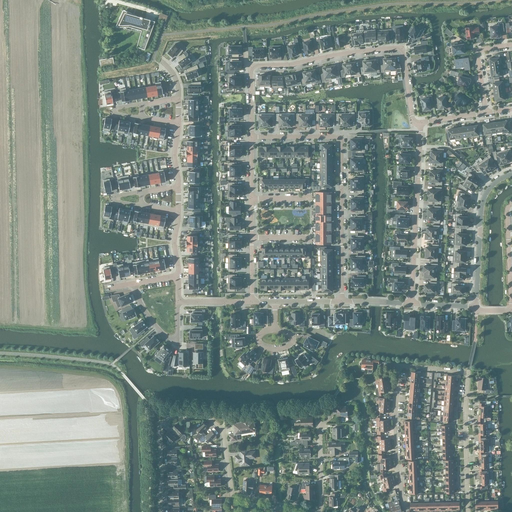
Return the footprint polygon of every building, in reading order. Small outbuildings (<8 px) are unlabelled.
[(131,15),(124,12),(117,26),(128,25),(129,23),(133,24),(132,27),(144,30),(138,46),(137,46),(136,47),(144,50),(154,22),(150,20),(149,20),(148,20),(142,19),(142,18),(140,17),(139,18),(136,17),(136,16),(135,15),(135,17),(131,15)] [(498,24),(498,26),(490,27),(491,33),(490,33),(491,38),(494,38),(494,37),(496,37),(499,37),(499,36),(500,36),(499,32),(504,31),(503,23),(498,24)] [(405,34),(404,29),(403,29),(403,28),(396,29),(396,26),(392,27),(393,35),(396,34),(396,40),(398,40),(398,41),(403,41),(403,40),(404,40),(404,34),(405,34)] [(415,39),(421,30),(414,26),(413,28),(412,29),(410,28),(408,32),(410,33),(409,35),(408,35),(413,38),(413,37),(415,39)] [(466,35),(465,35),(466,38),(467,38),(467,39),(474,38),(474,35),(479,34),(478,27),(473,28),(473,27),(465,28),(466,35)] [(391,29),(383,30),(384,41),(389,41),(389,37),(392,37),(391,29)] [(359,45),(358,44),(357,33),(348,34),(349,40),(352,40),(353,45),(354,45),(354,46),(359,45)] [(327,38),(320,39),(322,50),(326,49),(327,49),(327,48),(329,48),(329,46),(332,45),(330,35),(327,35),(327,38)] [(335,37),(337,47),(343,46),(343,43),(346,43),(345,36),(342,37),(342,36),(335,37)] [(295,44),(288,46),(290,57),(295,56),(295,55),(298,55),(297,52),(300,51),(297,38),(293,39),(295,44)] [(310,41),(303,42),(306,53),(310,53),(310,52),(313,51),(312,48),(316,47),(315,39),(310,40),(310,41)] [(414,47),(415,55),(427,53),(426,46),(428,46),(427,40),(420,42),(421,46),(414,47)] [(453,46),(453,50),(452,50),(452,53),(460,52),(460,54),(466,53),(466,50),(464,50),(464,48),(465,48),(464,45),(463,45),(457,46),(457,42),(451,43),(452,47),(453,46)] [(177,57),(182,51),(180,48),(175,44),(167,53),(172,58),(174,55),(177,57)] [(241,53),(241,47),(241,46),(229,46),(229,54),(232,54),(232,57),(238,57),(238,54),(241,54),(241,53)] [(269,53),(269,57),(270,57),(272,57),(272,58),(277,58),(277,57),(280,57),(280,54),(284,54),(282,46),(279,46),(279,49),(275,49),(275,48),(274,48),(274,49),(270,49),(270,53),(269,53)] [(253,47),(248,47),(249,56),(253,55),(253,58),(264,58),(263,49),(253,49),(253,47)] [(493,57),(489,58),(490,63),(491,65),(490,65),(501,64),(502,64),(501,57),(503,57),(502,53),(496,54),(496,58),(493,59),(493,57)] [(186,65),(191,61),(187,56),(185,57),(183,54),(178,58),(180,61),(178,62),(179,64),(179,65),(181,68),(183,67),(184,68),(187,65),(186,65)] [(428,60),(428,57),(421,58),(421,61),(415,62),(414,62),(415,65),(414,65),(414,66),(414,69),(415,69),(416,72),(416,73),(424,71),(424,72),(425,71),(424,65),(427,65),(426,60),(428,60)] [(381,72),(390,71),(389,59),(387,59),(387,58),(383,59),(384,65),(381,66),(381,72)] [(390,71),(396,71),(396,72),(401,72),(400,64),(396,65),(395,58),(392,58),(392,59),(389,59),(390,71)] [(468,58),(454,60),(455,66),(460,66),(461,65),(464,65),(464,67),(465,70),(470,69),(468,58)] [(230,69),(226,69),(226,72),(235,72),(235,70),(241,70),(241,65),(241,62),(239,62),(239,59),(231,59),(231,62),(230,62),(230,69)] [(362,74),(371,73),(369,61),(367,61),(367,60),(363,61),(364,67),(361,68),(362,74)] [(371,60),(372,61),(369,61),(371,73),(379,72),(379,66),(376,66),(375,60),(371,60)] [(351,63),(349,64),(350,74),(351,76),(360,75),(359,68),(356,69),(355,62),(351,62),(351,63)] [(344,70),(341,71),(342,77),(345,77),(345,75),(350,74),(349,64),(346,64),(346,63),(343,64),(344,70)] [(198,76),(196,70),(198,70),(196,65),(187,69),(188,73),(184,74),(187,80),(198,76)] [(331,67),(329,67),(331,79),(340,78),(339,71),(336,72),(335,65),(331,66),(331,67)] [(324,74),(321,75),(322,82),(325,82),(325,80),(331,79),(329,67),(326,68),(326,67),(323,67),(324,74)] [(311,70),(311,71),(309,71),(311,81),(312,83),(320,81),(319,75),(316,76),(314,69),(311,70)] [(492,73),(491,73),(492,77),(493,80),(499,79),(499,76),(501,76),(504,75),(503,69),(502,69),(492,71),(492,73)] [(312,83),(311,81),(309,71),(306,72),(306,71),(303,72),(304,78),(301,79),(303,86),(312,83)] [(460,77),(458,84),(463,85),(463,87),(468,88),(469,84),(468,84),(469,83),(470,80),(468,79),(469,75),(459,73),(458,76),(460,77)] [(228,82),(240,82),(240,77),(234,77),(234,74),(227,74),(228,82)] [(295,74),(290,75),(293,86),(301,84),(300,78),(297,78),(295,74)] [(256,80),(256,87),(265,87),(265,75),(259,75),(259,80),(256,80)] [(493,83),(493,87),(494,87),(494,89),(505,87),(505,81),(500,82),(499,79),(493,80),(493,83)] [(155,83),(155,85),(157,95),(162,94),(162,91),(165,91),(164,84),(161,84),(160,82),(155,83)] [(200,93),(200,86),(200,82),(192,83),(192,86),(187,86),(187,93),(200,93)] [(241,88),(241,82),(240,82),(228,82),(228,88),(226,88),(226,91),(234,91),(234,88),(241,88)] [(127,101),(125,91),(126,91),(125,88),(119,89),(120,92),(117,92),(118,98),(121,98),(122,102),(127,101)] [(112,99),(115,99),(113,90),(104,92),(106,104),(113,103),(112,99)] [(456,98),(454,100),(457,102),(456,103),(459,105),(460,104),(463,107),(465,103),(467,104),(469,100),(465,97),(467,95),(461,91),(460,93),(459,93),(459,94),(458,93),(455,97),(456,98)] [(504,93),(494,95),(495,95),(495,96),(496,102),(499,101),(499,100),(505,99),(504,94),(504,93)] [(198,105),(198,96),(192,96),(192,99),(188,99),(188,105),(198,105)] [(427,111),(427,110),(430,109),(429,103),(432,102),(431,96),(428,96),(428,98),(422,99),(423,110),(424,110),(424,111),(427,111)] [(446,105),(450,105),(450,104),(452,103),(448,97),(445,97),(437,98),(438,104),(437,104),(437,108),(439,108),(439,109),(442,108),(443,109),(446,109),(446,108),(446,105)] [(232,109),(230,109),(230,116),(227,116),(227,121),(238,121),(238,117),(241,117),(241,116),(242,116),(241,116),(241,114),(242,114),(241,114),(241,113),(242,113),(242,109),(241,109),(237,109),(237,106),(232,106),(232,109)] [(370,114),(362,114),(362,111),(359,111),(359,114),(359,122),(362,122),(362,126),(370,126),(370,114)] [(311,112),(311,113),(306,113),(306,126),(308,126),(308,127),(312,127),(312,120),(315,120),(315,112),(311,112)] [(351,113),(346,113),(346,126),(348,126),(348,127),(352,127),(352,120),(355,120),(355,112),(351,112),(351,113)] [(274,120),(274,113),(265,114),(265,126),(268,126),(268,127),(272,127),(271,120),(274,120)] [(283,126),(286,126),(285,113),(276,113),(276,120),(279,120),(280,127),(283,127),(283,126)] [(295,120),(295,113),(285,113),(286,126),(288,126),(288,127),(292,127),(292,120),(295,120)] [(303,126),(306,126),(306,113),(297,113),(297,120),(300,120),(300,127),(303,127),(303,126)] [(323,126),(326,126),(326,113),(317,113),(317,120),(320,120),(320,127),(323,127),(323,126)] [(335,120),(335,113),(326,113),(326,126),(328,126),(328,127),(332,127),(332,120),(335,120)] [(343,126),(346,126),(346,113),(337,113),(337,120),(340,120),(340,127),(343,127),(343,126)] [(263,126),(265,126),(265,114),(256,114),(256,120),(259,120),(259,127),(263,127),(263,126)] [(103,130),(109,131),(110,129),(113,129),(114,123),(111,123),(111,119),(105,118),(103,130)] [(122,133),(125,120),(122,120),(121,121),(119,120),(118,124),(115,124),(114,130),(117,130),(117,133),(122,133)] [(128,121),(125,120),(122,133),(128,134),(128,132),(131,133),(132,127),(129,126),(130,122),(127,122),(128,121)] [(502,131),(502,134),(509,133),(508,128),(511,128),(510,121),(507,122),(507,121),(503,122),(501,123),(502,131)] [(188,128),(188,131),(199,131),(199,125),(201,125),(201,122),(193,122),(193,125),(189,125),(189,128),(188,128)] [(241,131),(241,125),(234,125),(234,122),(228,122),(228,131),(230,131),(241,131)] [(483,125),(480,126),(481,132),(482,136),(485,136),(491,136),(489,124),(488,124),(483,125)] [(473,126),(473,127),(470,127),(472,136),(473,138),(479,137),(478,132),(481,132),(480,126),(477,126),(477,125),(473,126)] [(165,128),(160,127),(158,137),(158,140),(163,141),(163,138),(167,139),(168,133),(165,132),(165,128)] [(462,137),(461,128),(460,128),(460,129),(458,129),(458,128),(454,129),(456,141),(462,140),(461,137),(462,137)] [(455,141),(456,141),(454,129),(447,130),(447,133),(448,133),(449,139),(455,138),(455,141)] [(201,131),(199,131),(188,131),(188,134),(189,134),(189,136),(193,136),(193,139),(199,139),(199,136),(201,136),(201,131)] [(241,131),(230,131),(230,135),(228,135),(228,140),(234,140),(234,137),(240,137),(240,135),(241,135),(241,131)] [(413,143),(413,139),(412,139),(412,138),(408,138),(408,135),(400,135),(400,138),(402,138),(401,147),(412,148),(413,144),(412,144),(412,142),(413,143)] [(351,140),(350,140),(350,143),(351,143),(351,145),(361,145),(361,139),(364,139),(364,136),(357,136),(357,139),(351,139),(351,140)] [(230,146),(230,151),(240,151),(241,151),(241,145),(234,145),(234,142),(228,142),(228,146),(230,146)] [(361,145),(351,145),(351,150),(357,150),(357,153),(365,153),(365,150),(364,150),(364,145),(361,145)] [(510,148),(502,151),(505,163),(507,162),(508,163),(511,162),(509,155),(511,155),(510,148)] [(430,157),(443,158),(444,149),(437,149),(437,152),(431,151),(431,157),(430,157)] [(234,157),(240,157),(240,151),(230,151),(230,156),(228,156),(228,160),(234,160),(234,157)] [(410,163),(410,158),(411,158),(411,155),(410,155),(410,154),(407,154),(407,151),(401,151),(401,154),(400,154),(399,162),(410,163)] [(495,160),(498,159),(500,165),(503,164),(505,163),(502,151),(496,152),(496,151),(492,152),(495,160)] [(493,161),(489,155),(482,160),(490,171),(490,170),(492,169),(492,170),(495,168),(491,162),(493,161)] [(351,163),(351,165),(364,165),(361,165),(361,159),(364,159),(364,156),(357,156),(357,159),(351,159),(351,160),(350,160),(350,163),(351,163)] [(443,158),(430,157),(429,162),(436,163),(436,166),(443,166),(443,158)] [(485,175),(490,171),(482,160),(475,166),(479,171),(481,169),(485,175)] [(230,166),(230,171),(240,171),(240,170),(241,170),(241,166),(240,166),(240,165),(234,165),(234,162),(228,162),(228,166),(230,166)] [(466,166),(463,163),(458,169),(461,172),(466,166)] [(364,173),(364,165),(351,165),(351,170),(357,170),(357,173),(364,173)] [(402,179),(406,180),(406,178),(409,178),(409,176),(409,173),(409,170),(405,170),(405,167),(399,167),(399,171),(400,171),(400,178),(402,178),(402,179)] [(430,170),(430,176),(442,177),(443,168),(436,168),(436,171),(430,170)] [(158,170),(158,173),(160,183),(165,182),(165,178),(168,177),(166,169),(158,170)] [(193,169),(193,172),(189,172),(189,174),(188,174),(188,177),(199,177),(199,169),(193,169)] [(240,176),(241,176),(241,172),(240,172),(240,171),(230,171),(230,176),(228,176),(228,180),(235,180),(235,177),(240,177),(240,176)] [(464,180),(476,187),(479,182),(473,179),(475,176),(469,173),(464,180)] [(128,176),(122,177),(125,190),(128,190),(127,188),(130,188),(129,184),(132,183),(131,177),(128,178),(128,176)] [(351,179),(351,185),(364,184),(364,176),(357,176),(357,179),(351,179)] [(435,182),(435,185),(442,185),(442,177),(430,176),(430,182),(435,182)] [(125,190),(122,177),(117,178),(117,180),(114,180),(115,186),(118,186),(119,190),(121,189),(122,191),(125,190)] [(199,186),(199,177),(188,177),(188,180),(189,180),(189,183),(193,183),(193,186),(199,186)] [(262,189),(268,189),(268,188),(268,179),(263,179),(263,177),(259,177),(259,184),(262,184),(262,189)] [(306,177),(306,179),(300,179),(300,188),(300,189),(306,189),(306,184),(309,184),(309,177),(306,177)] [(112,178),(103,180),(105,192),(111,191),(111,187),(114,187),(112,178)] [(332,182),(331,182),(331,180),(320,180),(320,190),(326,190),(326,187),(332,187),(332,182)] [(476,187),(464,180),(462,185),(460,183),(458,186),(466,191),(467,188),(472,191),(473,190),(474,191),(476,187)] [(409,189),(408,189),(408,187),(401,186),(401,182),(393,181),(393,188),(397,188),(397,195),(409,195),(409,193),(410,193),(410,191),(409,190),(409,189)] [(228,183),(228,191),(241,191),(241,187),(240,187),(240,185),(235,185),(235,183),(228,183)] [(364,184),(351,185),(351,186),(350,186),(350,189),(351,189),(351,190),(357,190),(357,193),(364,193),(364,184)] [(442,191),(442,187),(435,187),(435,190),(428,190),(428,195),(429,195),(439,196),(439,190),(442,191)] [(241,197),(241,191),(228,191),(228,200),(235,200),(235,197),(241,197)] [(470,203),(471,199),(470,199),(470,198),(464,197),(465,194),(458,192),(457,201),(470,203)] [(439,201),(439,196),(429,195),(429,201),(434,201),(434,204),(441,204),(441,201),(439,201)] [(351,199),(351,205),(364,204),(361,204),(361,199),(364,199),(364,196),(357,196),(357,199),(351,199)] [(407,202),(397,201),(397,209),(399,209),(399,212),(405,213),(405,209),(407,210),(407,209),(408,209),(408,206),(407,206),(407,202)] [(469,208),(470,203),(457,201),(455,209),(462,211),(462,208),(468,209),(468,208),(469,208)] [(231,202),(231,206),(229,206),(229,214),(241,214),(241,206),(237,206),(237,202),(231,202)] [(200,212),(200,203),(198,203),(188,203),(188,208),(192,208),(192,212),(200,212)] [(364,204),(351,205),(351,210),(357,210),(357,213),(364,213),(364,204)] [(112,220),(114,211),(111,211),(111,207),(105,206),(103,218),(112,220)] [(438,215),(438,210),(441,210),(441,206),(434,206),(434,209),(428,209),(428,214),(438,215)] [(122,221),(125,208),(122,207),(121,208),(119,208),(118,212),(115,212),(114,220),(122,221)] [(131,220),(132,215),(129,214),(130,210),(127,210),(128,208),(125,208),(122,221),(128,222),(128,220),(131,220)] [(189,218),(188,218),(188,222),(197,222),(201,222),(202,222),(202,216),(199,216),(199,213),(193,213),(193,216),(189,216),(189,218)] [(455,213),(455,222),(468,222),(469,218),(468,218),(468,217),(462,217),(462,214),(455,213)] [(405,228),(405,227),(408,227),(409,219),(408,219),(403,219),(403,215),(405,215),(393,214),(393,218),(397,219),(397,227),(401,227),(400,228),(405,228)] [(438,220),(438,215),(428,214),(427,220),(433,220),(433,223),(440,223),(440,220),(438,220)] [(167,227),(168,221),(165,220),(165,216),(160,215),(158,228),(163,229),(164,226),(167,227)] [(351,219),(351,225),(361,225),(361,222),(364,222),(364,220),(365,219),(365,216),(357,216),(357,219),(351,219)] [(229,222),(227,222),(227,223),(227,228),(230,228),(230,230),(241,230),(241,222),(237,222),(237,218),(231,218),(229,218),(229,222)] [(197,222),(188,222),(188,225),(189,225),(189,227),(193,227),(193,230),(199,230),(199,227),(201,227),(201,222),(197,222)] [(461,231),(461,228),(468,228),(468,222),(455,222),(454,230),(461,231)] [(365,230),(361,230),(361,225),(351,225),(351,230),(357,230),(357,233),(365,233),(365,230)] [(427,228),(427,233),(439,234),(440,226),(433,225),(433,228),(427,228)] [(454,230),(454,239),(467,240),(468,235),(467,235),(467,234),(461,234),(461,231),(454,230)] [(395,231),(395,234),(397,235),(397,242),(407,242),(408,235),(401,234),(401,231),(395,231)] [(191,236),(187,236),(187,241),(197,241),(199,241),(199,233),(197,233),(191,233),(191,236)] [(439,234),(427,233),(426,233),(425,239),(432,239),(432,242),(439,243),(439,234)] [(235,234),(228,234),(228,243),(230,243),(241,243),(242,243),(242,237),(235,237),(235,234)] [(351,239),(351,245),(364,245),(364,236),(357,236),(357,239),(351,239)] [(454,239),(453,248),(460,248),(460,245),(466,245),(466,244),(467,244),(467,240),(454,239)] [(230,243),(228,243),(228,248),(228,252),(235,252),(235,249),(241,249),(241,243),(230,243)] [(426,247),(426,253),(438,253),(439,245),(432,244),(432,247),(426,247)] [(364,253),(364,245),(351,245),(351,250),(357,250),(357,253),(364,253)] [(197,247),(187,247),(187,252),(191,252),(191,255),(197,255),(197,252),(199,252),(199,246),(197,246),(197,247)] [(320,247),(320,256),(331,256),(331,254),(332,254),(332,249),(326,250),(326,247),(320,247)] [(394,250),(395,250),(395,257),(406,258),(407,250),(400,250),(400,247),(394,247),(394,250)] [(263,259),(263,257),(268,257),(268,248),(262,248),(262,253),(259,253),(259,259),(263,259)] [(306,248),(300,248),(300,257),(306,257),(306,259),(309,259),(309,253),(306,253),(306,248)] [(466,257),(467,251),(460,250),(460,248),(453,248),(453,256),(466,257)] [(438,253),(426,253),(425,258),(431,258),(431,261),(438,262),(438,253)] [(228,254),(228,263),(241,263),(241,257),(235,257),(235,254),(228,254)] [(351,265),(362,265),(364,265),(364,264),(362,264),(362,259),(365,259),(365,256),(357,256),(357,259),(351,259),(351,265)] [(453,256),(453,265),(459,265),(459,262),(465,262),(465,261),(466,261),(466,257),(453,256)] [(158,260),(160,270),(162,270),(165,269),(164,265),(167,265),(166,259),(158,260)] [(235,269),(241,269),(241,263),(228,263),(228,272),(235,272),(235,269)] [(398,267),(398,263),(392,263),(392,267),(395,267),(395,274),(405,275),(406,272),(406,269),(406,267),(398,267)] [(438,264),(431,263),(431,266),(424,266),(423,272),(425,272),(435,273),(435,267),(437,267),(438,264)] [(125,277),(123,266),(122,264),(117,265),(117,267),(114,268),(115,274),(118,273),(118,275),(119,277),(121,277),(122,278),(125,277)] [(455,268),(454,273),(454,274),(466,274),(466,268),(459,268),(459,265),(453,265),(450,264),(450,268),(455,268)] [(128,265),(123,266),(125,277),(128,277),(127,276),(130,275),(129,273),(129,271),(132,271),(131,265),(128,265)] [(364,265),(362,265),(351,265),(351,267),(351,270),(357,270),(357,273),(364,273),(364,265)] [(112,266),(102,267),(105,280),(111,279),(111,275),(114,274),(112,266)] [(434,278),(435,273),(425,272),(424,277),(430,278),(430,281),(437,281),(437,278),(434,278)] [(228,274),(228,283),(242,283),(242,279),(241,279),(241,277),(235,277),(235,274),(228,274)] [(465,278),(466,274),(454,274),(454,279),(452,278),(452,282),(458,282),(458,279),(464,279),(464,278),(465,278)] [(363,286),(363,279),(365,279),(365,276),(357,276),(357,279),(352,279),(352,282),(351,282),(351,286),(358,286),(358,287),(362,287),(362,286),(363,286)] [(395,290),(395,291),(395,292),(399,292),(400,291),(401,291),(404,291),(404,289),(405,289),(405,285),(403,285),(403,283),(397,282),(397,279),(390,279),(390,282),(395,283),(395,290)] [(425,285),(425,286),(424,286),(423,291),(427,291),(427,294),(431,294),(431,292),(436,292),(437,282),(430,282),(430,285),(425,285)] [(200,289),(200,283),(188,283),(188,289),(192,289),(192,292),(198,292),(198,289),(200,289)] [(242,289),(242,283),(228,283),(228,288),(227,288),(227,292),(235,292),(235,289),(242,289)] [(451,283),(451,293),(456,293),(456,295),(460,295),(460,293),(464,293),(464,288),(463,288),(463,287),(458,286),(458,283),(451,283)] [(131,302),(132,302),(132,301),(130,297),(130,296),(129,294),(128,293),(120,297),(118,294),(110,296),(113,302),(118,300),(121,306),(131,302)] [(130,306),(121,310),(122,313),(125,320),(129,318),(129,319),(133,318),(133,316),(136,315),(134,311),(133,311),(132,308),(132,309),(130,306)] [(201,322),(201,311),(193,311),(193,314),(190,314),(190,317),(190,322),(191,322),(191,323),(195,323),(195,322),(201,322)] [(350,326),(354,326),(354,324),(362,324),(362,323),(364,323),(364,317),(362,317),(361,313),(360,313),(360,311),(355,311),(355,313),(354,313),(354,319),(350,319),(350,326)] [(233,314),(231,314),(231,322),(230,322),(230,326),(231,326),(231,327),(237,327),(237,330),(245,330),(245,322),(240,322),(240,314),(238,314),(238,313),(233,313),(233,314)] [(268,316),(263,316),(263,314),(260,314),(260,313),(254,313),(254,314),(253,314),(253,318),(254,318),(254,325),(268,325),(268,316)] [(294,313),(291,313),(291,316),(289,316),(289,322),(291,322),(291,324),(299,324),(299,327),(305,327),(304,319),(299,319),(299,313),(297,313),(294,313)] [(386,325),(391,325),(391,329),(397,329),(398,318),(395,318),(395,314),(387,313),(386,325)] [(312,314),(312,325),(319,325),(319,327),(324,327),(324,320),(320,320),(320,314),(312,314)] [(334,314),(334,317),(329,317),(329,326),(335,326),(335,324),(345,324),(345,314),(341,314),(338,314),(334,314)] [(404,320),(403,325),(408,325),(408,329),(415,329),(415,317),(410,317),(410,318),(409,318),(409,315),(404,315),(404,320)] [(421,329),(421,330),(425,330),(425,329),(429,329),(433,329),(434,319),(429,319),(429,317),(425,317),(425,316),(422,316),(422,317),(421,317),(421,328),(421,329)] [(437,328),(441,329),(441,332),(447,333),(448,321),(445,321),(445,316),(437,316),(437,328)] [(466,332),(466,326),(464,326),(465,320),(464,320),(464,319),(460,319),(460,318),(458,318),(458,319),(457,319),(457,321),(452,320),(452,331),(456,331),(457,329),(460,330),(460,331),(466,332)] [(141,321),(140,320),(137,322),(138,323),(136,324),(134,326),(132,328),(136,333),(132,336),(134,339),(143,332),(142,330),(146,327),(145,324),(142,320),(141,320),(142,321),(141,321)] [(201,330),(201,327),(195,327),(195,330),(190,330),(189,330),(189,331),(189,333),(189,334),(189,337),(189,338),(190,338),(191,338),(191,339),(195,339),(195,338),(201,338),(201,330)] [(239,338),(239,334),(230,335),(230,339),(234,338),(235,347),(236,347),(237,349),(241,348),(241,347),(245,346),(245,337),(239,338)] [(147,337),(139,344),(142,346),(145,344),(150,350),(155,345),(156,345),(159,343),(158,342),(159,341),(158,341),(155,338),(156,338),(155,337),(155,338),(153,336),(149,339),(147,337)] [(304,343),(305,343),(304,346),(309,348),(309,349),(313,351),(314,348),(315,348),(318,342),(308,337),(307,339),(306,339),(304,343)] [(192,362),(192,363),(195,363),(195,368),(202,368),(202,352),(197,352),(197,349),(202,349),(203,344),(194,344),(194,349),(196,349),(196,352),(192,352),(192,354),(192,360),(192,362)] [(163,346),(159,351),(157,350),(155,354),(156,355),(155,356),(156,356),(163,361),(168,364),(170,357),(171,357),(168,355),(170,351),(170,352),(171,351),(170,351),(163,346),(163,345),(163,346)] [(253,360),(252,360),(256,356),(254,354),(255,353),(252,350),(250,353),(248,352),(246,355),(244,353),(241,357),(242,358),(240,361),(245,366),(242,369),(247,374),(252,367),(248,364),(250,362),(250,363),(253,360)] [(173,357),(170,367),(186,367),(186,353),(178,353),(178,357),(173,357)] [(309,360),(304,354),(301,356),(301,355),(295,360),(296,361),(295,361),(300,368),(309,360)] [(290,370),(287,357),(278,359),(280,372),(290,370)] [(360,363),(360,364),(360,365),(361,365),(361,366),(362,366),(362,368),(368,368),(368,369),(368,371),(368,372),(368,373),(369,373),(369,374),(370,374),(371,374),(371,373),(372,373),(373,372),(373,369),(373,363),(379,363),(379,360),(371,359),(371,358),(370,358),(370,357),(369,357),(368,357),(368,358),(367,358),(367,359),(367,360),(362,360),(362,361),(361,361),(361,362),(360,362),(360,363)] [(270,366),(272,360),(264,358),(261,370),(269,372),(269,373),(272,374),(274,367),(270,366)] [(486,389),(487,384),(490,383),(490,384),(494,383),(493,377),(489,378),(489,379),(487,380),(487,379),(479,377),(478,389),(483,389),(484,394),(497,393),(496,390),(492,390),(486,389)] [(378,384),(379,387),(389,386),(389,385),(388,380),(382,381),(381,378),(375,379),(376,384),(378,384)] [(389,385),(389,386),(379,387),(376,388),(375,389),(376,395),(378,396),(384,395),(383,392),(390,391),(389,385)] [(379,403),(379,406),(389,407),(390,402),(383,401),(384,398),(378,398),(377,403),(379,403)] [(337,403),(331,409),(334,412),(336,410),(337,411),(337,417),(340,417),(340,422),(344,422),(344,416),(348,416),(348,410),(346,410),(346,409),(345,408),(345,407),(343,407),(342,407),(337,403)] [(488,412),(489,407),(487,406),(487,404),(480,403),(479,411),(488,412)] [(389,407),(379,406),(379,410),(377,409),(377,415),(383,415),(383,412),(390,413),(390,407),(389,407)] [(479,411),(478,420),(486,421),(488,421),(488,418),(488,412),(479,411)] [(301,423),(295,423),(295,430),(301,429),(301,427),(313,427),(313,419),(312,419),(312,417),(303,417),(303,414),(295,414),(295,420),(301,420),(301,423)] [(379,426),(389,425),(389,420),(383,420),(382,417),(376,417),(377,423),(379,423),(379,426)] [(235,424),(234,424),(233,425),(233,426),(235,434),(230,435),(231,441),(237,440),(236,434),(255,431),(255,428),(255,427),(254,424),(254,421),(250,421),(249,419),(242,420),(242,422),(235,424)] [(490,428),(490,424),(488,424),(488,423),(486,423),(486,421),(478,420),(478,429),(488,429),(488,428),(490,428)] [(195,436),(195,438),(195,439),(198,441),(199,440),(201,438),(205,433),(203,431),(207,426),(203,422),(201,424),(199,423),(197,426),(198,427),(196,429),(199,432),(197,434),(195,436)] [(177,423),(173,428),(178,432),(176,435),(180,439),(183,442),(186,438),(186,436),(184,434),(183,435),(181,433),(184,430),(177,423)] [(333,428),(333,438),(342,438),(341,428),(343,428),(343,425),(337,425),(337,428),(333,428)] [(379,426),(379,429),(377,429),(377,434),(383,434),(383,431),(390,431),(390,425),(389,425),(379,426)] [(478,429),(479,438),(486,437),(486,435),(488,435),(488,429),(478,429)] [(201,438),(199,440),(201,442),(204,442),(204,441),(207,439),(210,441),(211,439),(213,440),(215,440),(216,438),(216,436),(215,435),(216,435),(212,430),(207,435),(205,433),(201,438)] [(169,432),(164,436),(171,443),(174,440),(176,442),(180,439),(176,435),(174,437),(169,432)] [(295,442),(292,442),(292,446),(301,445),(304,445),(304,440),(310,440),(310,439),(311,439),(311,437),(310,437),(310,436),(310,432),(307,432),(304,432),(300,432),(300,440),(295,440),(295,442)] [(380,442),(380,445),(390,444),(390,439),(384,439),(383,436),(377,436),(378,442),(380,442)] [(488,446),(489,446),(491,446),(491,437),(486,437),(479,438),(479,446),(488,446)] [(338,450),(341,450),(341,445),(345,445),(345,441),(337,441),(337,442),(329,442),(329,450),(331,450),(332,454),(339,454),(338,450)] [(390,444),(380,445),(380,448),(378,448),(378,453),(384,453),(384,450),(391,449),(391,444),(390,444)] [(301,448),(300,449),(300,457),(311,456),(311,448),(308,448),(308,445),(304,445),(301,445),(301,448)] [(210,449),(210,446),(202,446),(202,452),(206,452),(206,457),(216,456),(216,449),(210,449)] [(489,451),(489,446),(488,446),(479,446),(479,454),(487,454),(487,451),(489,451)] [(177,456),(177,450),(180,450),(180,447),(173,447),(173,450),(168,450),(168,456),(177,456)] [(240,466),(249,466),(248,458),(256,458),(255,451),(249,452),(249,449),(239,450),(239,456),(235,456),(236,462),(240,462),(240,466)] [(479,463),(489,462),(489,457),(487,457),(487,454),(479,454),(479,463)] [(381,460),(381,463),(391,463),(391,458),(385,458),(385,455),(378,455),(379,461),(381,460)] [(345,468),(345,464),(349,464),(349,462),(349,457),(340,458),(340,461),(333,461),(333,469),(337,469),(340,469),(345,468)] [(178,464),(177,458),(168,458),(168,464),(173,464),(174,467),(181,467),(180,463),(178,464)] [(208,471),(219,471),(218,464),(212,464),(212,461),(205,461),(205,467),(208,467),(208,471)] [(479,463),(480,471),(487,471),(487,468),(489,468),(489,462),(479,463)] [(297,465),(295,470),(298,471),(298,474),(310,474),(310,470),(311,470),(312,466),(309,465),(309,463),(297,463),(297,465)] [(379,472),(385,472),(385,469),(392,468),(392,463),(391,463),(381,463),(381,467),(379,467),(379,472)] [(174,469),(175,472),(168,472),(169,478),(178,477),(178,478),(180,478),(182,472),(181,468),(174,469)] [(492,471),(489,471),(487,471),(480,471),(480,479),(489,479),(492,479),(492,471)] [(342,474),(334,475),(334,478),(330,478),(330,489),(339,489),(338,478),(343,478),(342,474)] [(383,480),(383,483),(393,481),(393,480),(392,475),(386,477),(386,474),(380,475),(381,480),(383,480)] [(214,476),(207,476),(207,482),(210,482),(210,486),(221,486),(221,479),(214,479),(214,476)] [(169,485),(175,485),(175,488),(186,488),(186,485),(182,485),(182,479),(169,480),(169,485)] [(310,479),(303,479),(299,494),(302,494),(302,489),(306,489),(307,494),(303,494),(303,499),(307,499),(315,499),(315,494),(315,491),(314,485),(310,485),(310,479)] [(489,485),(489,479),(480,479),(480,488),(488,488),(487,485),(489,485)] [(250,491),(250,489),(253,489),(254,480),(250,480),(250,481),(244,480),(243,491),(250,491)] [(389,490),(389,487),(395,486),(394,480),(393,480),(393,481),(383,483),(384,486),(382,486),(383,492),(389,490)] [(301,484),(298,484),(296,488),(289,487),(286,497),(294,499),(296,491),(299,492),(301,484)] [(266,493),(272,493),(272,485),(260,485),(260,493),(266,493)] [(179,492),(179,490),(168,490),(169,495),(167,495),(167,498),(179,498),(182,498),(182,492),(179,492)] [(333,496),(329,496),(329,501),(330,501),(330,506),(338,506),(338,503),(340,503),(340,498),(344,497),(346,493),(340,493),(332,493),(333,496)] [(216,494),(209,495),(209,500),(212,499),(212,506),(222,505),(222,499),(216,499),(216,494)] [(179,506),(179,498),(167,498),(167,501),(169,501),(169,506),(179,506)] [(393,502),(388,503),(390,511),(396,511),(394,505),(393,502)] [(399,503),(396,504),(394,505),(396,511),(401,511),(402,511),(403,511),(401,506),(400,506),(399,503)]
